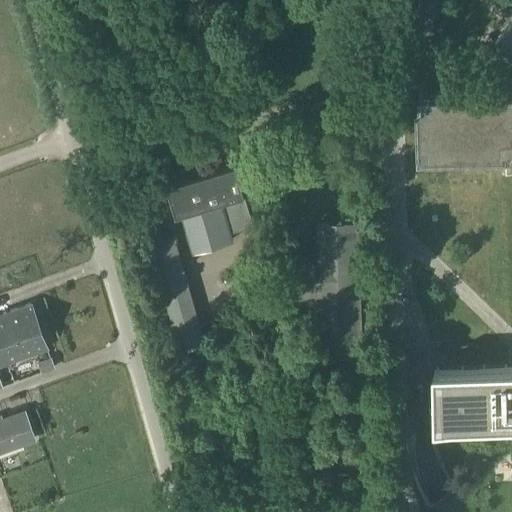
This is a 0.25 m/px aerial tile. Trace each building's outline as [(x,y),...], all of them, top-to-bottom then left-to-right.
[(511,364),(435,366),(436,389),(432,394),(436,398),(437,422),(511,419),(511,511),(511,21),(494,41),(511,57),(511,87),(423,91),(425,149),(511,146),(511,364)] [(89,28),(99,62),(112,58),(103,25),(89,28)] [(239,175),(236,165),(167,185),(177,217),(181,215),(192,252),(234,240),(231,232),(253,225),(244,195),(239,175)] [(361,355),(359,265),(357,224),(318,224),(319,260),(281,261),(282,297),(320,297),(320,307),(315,308),(317,345),(322,345),(323,357),(361,355)] [(150,245),(158,269),(181,351),(207,344),(176,237),(150,245)] [(0,315),(0,380),(10,376),(9,373),(24,368),(21,359),(46,349),(29,305),(0,315)] [(0,420),(0,451),(34,439),(24,412),(0,420)]
